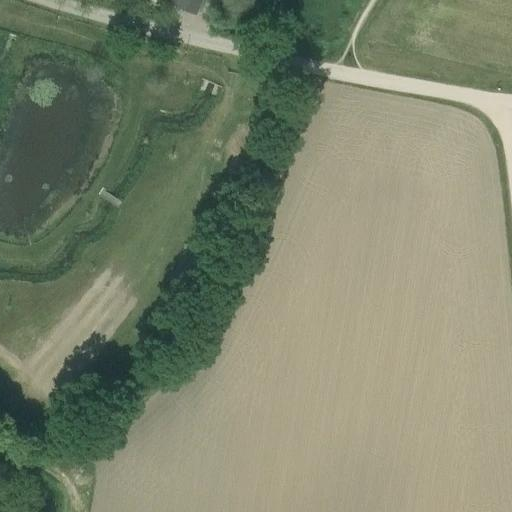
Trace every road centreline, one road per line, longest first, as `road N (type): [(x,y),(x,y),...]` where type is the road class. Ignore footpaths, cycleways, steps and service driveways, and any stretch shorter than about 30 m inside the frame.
road 1 (track): [(48,0),(339,73)]
road 2 (track): [(339,73),(509,109)]
